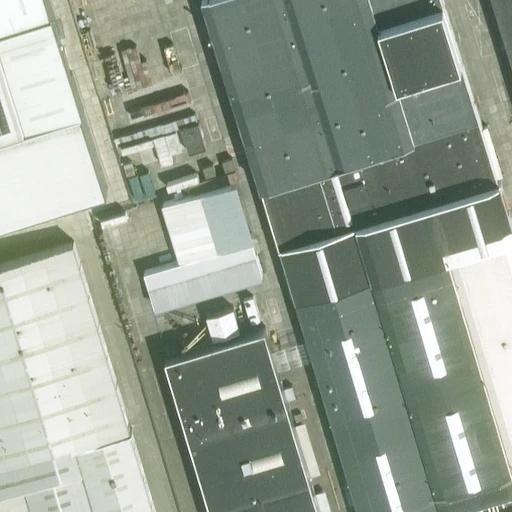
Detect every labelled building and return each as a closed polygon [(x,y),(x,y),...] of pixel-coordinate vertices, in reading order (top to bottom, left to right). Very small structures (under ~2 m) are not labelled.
[(49,0),(0,0),(0,220),(107,187),(82,107),(83,107),(49,0)] [(279,244),(280,244),(280,242),(498,175),(443,0),(203,0),(261,185),(279,244)] [(511,0),(494,0),(511,57),(511,0)] [(206,146),(198,120),(181,126),(189,151),(206,146)] [(511,511),(511,221),(499,181),(498,175),(336,225),(280,242),(280,244),(290,276),(293,286),(288,287),(292,300),(297,299),(360,511),(511,511)] [(237,179),(163,202),(180,260),(250,239),(254,237),(237,179)] [(180,260),(144,271),(148,286),(154,305),(262,273),(257,254),(252,238),(250,239),(180,260)] [(0,511),(155,511),(130,428),(132,427),(132,426),(130,427),(75,246),(73,240),(0,262),(0,511)] [(320,511),(288,402),(265,325),(165,355),(212,511),(320,511)]
